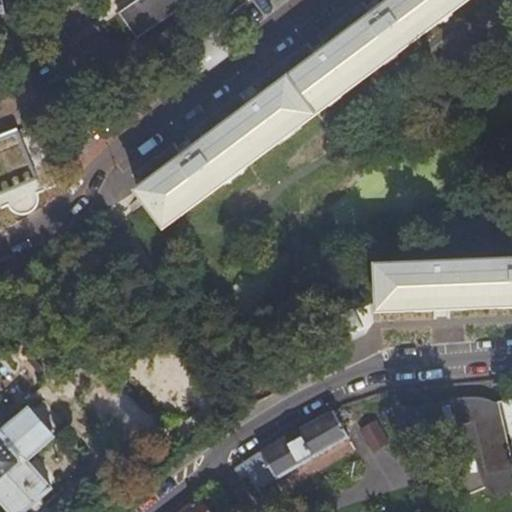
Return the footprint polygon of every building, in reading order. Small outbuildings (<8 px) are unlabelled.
[(138,0),(124,10),(141,36),(194,0),(138,0)] [(391,0),(143,186),(170,222),(465,0),(391,0)] [(142,66),(125,76),(135,92),(151,81),(142,66)] [(0,139),(0,203),(45,185),(23,131),(0,139)] [(511,258),(381,263),(381,277),(383,310),(423,309),(511,305),(511,258)] [(469,395),(457,396),(395,411),(400,419),(402,423),(408,428),(415,431),(447,423),(450,431),(460,429),(458,421),(473,417),(487,471),(511,464),(511,394),(501,398),(501,400),(499,401),(493,399),(481,396),(469,395)] [(348,435),(334,409),(257,456),(244,466),(259,490),(348,435)] [(0,498),(11,511),(22,511),(47,492),(22,462),(49,440),(25,411),(0,430),(0,498)] [(371,453),(390,446),(381,421),(362,427),(371,453)] [(213,511),(202,497),(183,511),(213,511)]
